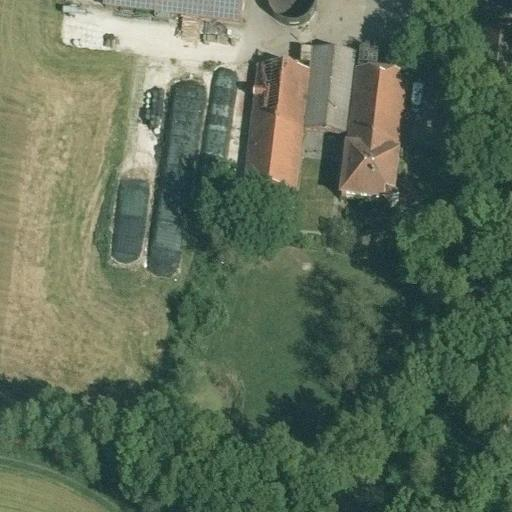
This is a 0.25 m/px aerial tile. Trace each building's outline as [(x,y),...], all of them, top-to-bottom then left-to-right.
[(106,0),(105,12),(241,25),(243,0),(106,0)] [(265,0),(265,4),(268,14),(274,22),(282,26),(293,27),(303,24),(310,18),(315,9),(316,0),(265,0)] [(311,76),(305,134),(348,139),(356,72),(358,57),(314,52),(311,76)] [(147,59),(127,56),(125,70),(134,71),(145,73),(147,59)] [(305,134),(311,76),(259,70),(246,186),(273,189),(298,192),(305,134)] [(409,78),(356,72),(348,139),(347,148),(400,154),(409,78)] [(402,204),(398,199),(403,155),(400,154),(347,148),(343,148),(337,202),(383,207),(389,215),(402,204)] [(470,227),(440,209),(427,231),(456,249),(470,227)]
